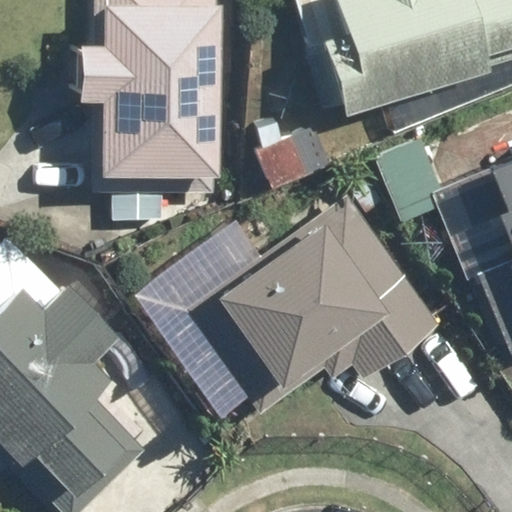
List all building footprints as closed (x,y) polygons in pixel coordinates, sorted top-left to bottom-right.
[(90,0),(91,191),(211,191),(210,0),(90,0)] [(511,0),(332,0),(333,0),(309,7),(337,104),(511,54),(511,0)] [(420,133),(373,152),(401,222),(449,203),(420,133)] [(511,148),(477,162),(501,225),(466,239),(508,345),(511,343),(511,148)] [(359,376),(434,321),(413,293),(419,289),(345,192),(190,308),(263,405),(339,349),(359,376)] [(120,452),(70,402),(103,370),(85,352),(108,330),(59,276),(34,299),(16,281),(0,295),(0,432),(70,502),(120,452)]
